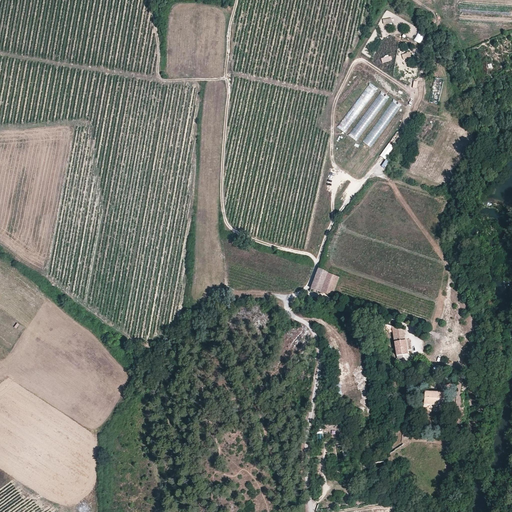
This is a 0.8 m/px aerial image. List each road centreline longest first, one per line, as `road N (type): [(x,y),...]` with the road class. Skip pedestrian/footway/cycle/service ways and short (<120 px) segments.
road 1 (track): [(317,264),(241,235),(225,219),(235,0)]
road 2 (track): [(448,109),(419,190),(369,176),(334,218),(307,288),(286,296)]
road 3 (track): [(229,76),(177,82),(0,53)]
road 4 (unclassified): [(311,511),(306,438),(319,349),(308,325),(290,315),(286,296)]
road 5 (track): [(305,290),(412,323),(420,368)]
road 6 (track): [(457,511),(486,368)]
